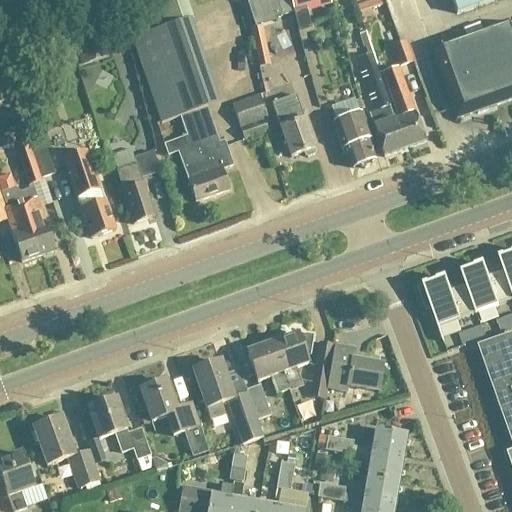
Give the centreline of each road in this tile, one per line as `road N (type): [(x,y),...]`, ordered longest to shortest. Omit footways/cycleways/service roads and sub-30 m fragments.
road 1 (tertiary): [(0,390),(375,252)]
road 2 (tertiary): [(359,212),(0,343)]
road 3 (residential): [(466,511),(375,252)]
road 4 (tertiary): [(511,157),(359,212)]
road 5 (tertiary): [(375,252),(511,203)]
